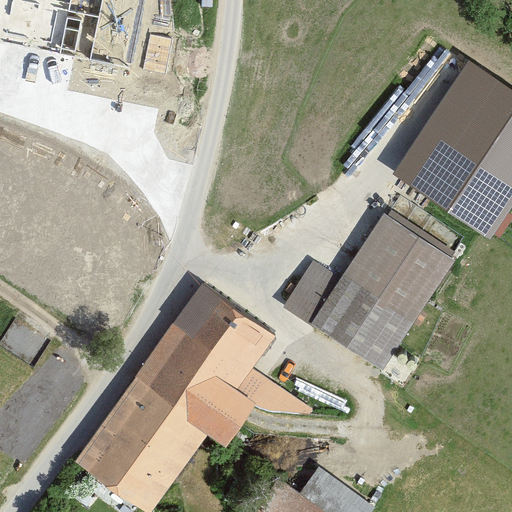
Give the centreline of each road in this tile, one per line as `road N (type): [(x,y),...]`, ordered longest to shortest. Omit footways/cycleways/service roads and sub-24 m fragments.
road 1 (residential): [(234,0),(213,126),(169,281),(115,374),(15,511)]
road 2 (track): [(115,374),(0,287)]
